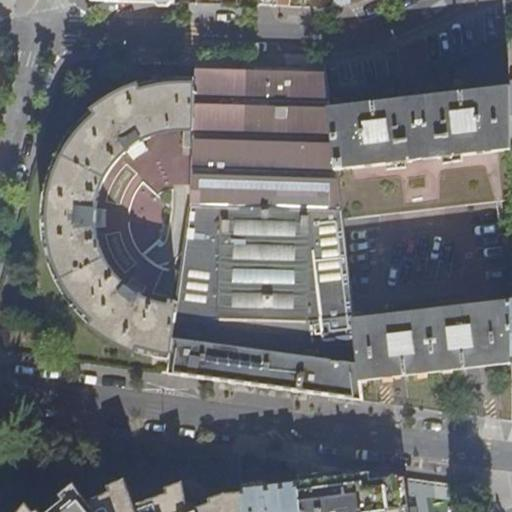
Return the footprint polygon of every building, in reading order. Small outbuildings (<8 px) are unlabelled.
[(334,0),(333,8),(335,8),(355,4),(365,0),(334,0)] [(169,371),(169,374),(238,384),(330,396),(364,401),(362,382),(357,343),(355,320),(343,221),(340,194),(330,107),(326,67),(196,64),(196,85),(194,131),(194,149),(194,156),(192,208),(178,307),(172,353),(169,371)] [(138,346),(172,353),(178,307),(177,306),(178,301),(172,300),(170,306),(146,298),(128,286),(118,277),(109,265),(100,246),(96,223),(96,209),(103,183),(112,167),(123,154),(144,141),(163,133),(194,131),(196,85),(157,87),(140,91),(130,94),(106,108),(99,113),(78,135),(66,153),(52,190),(49,223),(57,265),(70,292),(86,312),(95,321),(102,326),(128,342),(138,346)] [(130,94),(140,91),(138,85),(113,96),(95,109),(99,113),(106,108),(130,94)] [(511,86),(330,107),(340,194),(343,221),(441,209),(511,201),(511,149),(511,86)] [(357,343),(362,382),(441,372),(511,364),(511,306),(511,301),(355,320),(357,343)] [(136,351),(138,346),(128,342),(102,326),(95,321),(92,325),(112,340),(136,351)] [(301,511),(403,511),(399,477),(372,479),(371,473),(315,480),(299,481),(301,511)] [(243,511),(243,494),(223,495),(211,499),(211,502),(197,509),(195,501),(187,504),(183,482),(166,486),(167,492),(135,504),(123,477),(106,485),(108,491),(87,500),(72,483),(57,494),(61,501),(49,511),(37,511),(35,509),(31,511),(29,511),(25,503),(16,511),(243,511)] [(243,511),(301,511),(299,481),(243,489),(243,494),(243,511)]
